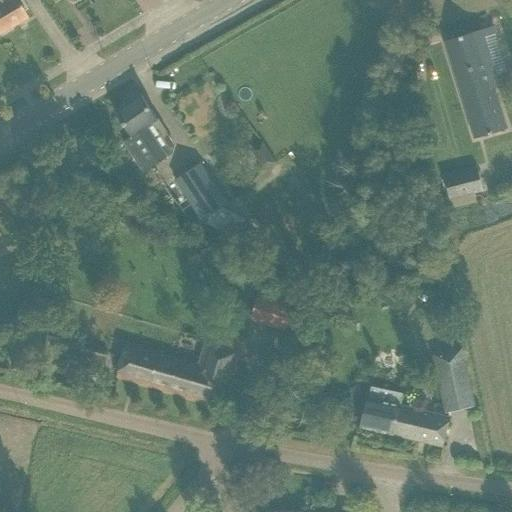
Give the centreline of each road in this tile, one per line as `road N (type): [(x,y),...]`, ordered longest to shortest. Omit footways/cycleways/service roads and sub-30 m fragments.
road 1 (residential): [(217,444),(511,491)]
road 2 (tertiary): [(228,0),(0,134)]
road 3 (residential): [(0,386),(217,444)]
